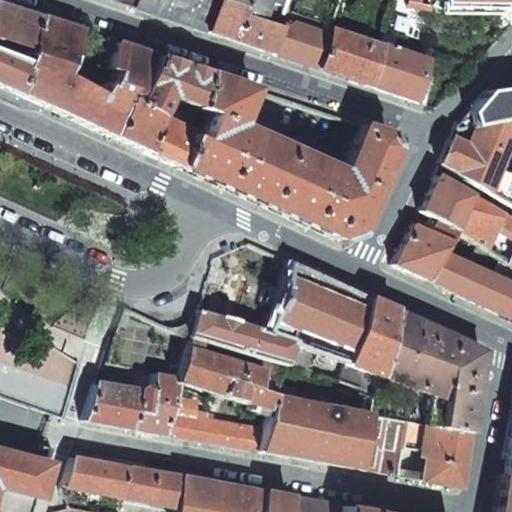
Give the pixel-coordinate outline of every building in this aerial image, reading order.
[(136,0),(134,8),(205,32),(260,51),(268,53),(277,27),(271,25),(275,12),(273,10),(276,0),(136,0)] [(511,0),(440,0),(440,2),(500,4),(511,13),(511,0)] [(511,13),(500,4),(440,2),(440,13),(494,15),(507,26),(511,20),(511,13)] [(37,17),(0,4),(0,53),(22,62),(37,17)] [(109,137),(123,97),(128,101),(151,55),(50,21),(37,17),(22,62),(12,93),(43,107),(57,114),(109,137)] [(313,68),(324,35),(311,30),(279,20),(277,27),(268,53),(273,55),(313,68)] [(324,35),(313,68),(338,77),(363,86),(376,45),(326,28),(324,35)] [(376,45),(388,48),(392,35),(380,31),(376,45)] [(376,45),(363,86),(407,100),(417,103),(425,77),(416,74),(420,59),(388,48),(376,45)] [(0,87),(12,93),(22,62),(0,53),(0,87)] [(123,97),(109,137),(132,148),(140,151),(153,115),(163,94),(193,108),(203,73),(192,70),(151,55),(128,101),(123,97)] [(184,135),(175,167),(215,186),(254,204),(300,225),(334,240),(348,235),(370,187),(388,147),(382,133),(357,125),(336,172),(234,125),(249,89),(203,73),(193,108),(192,109),(204,114),(192,139),(184,135)] [(511,86),(483,91),(464,112),(456,121),(454,122),(451,130),(466,126),(511,117),(511,86)] [(153,115),(140,151),(166,163),(175,167),(184,135),(187,125),(172,116),(168,122),(153,115)] [(451,130),(447,140),(436,163),(436,165),(483,192),(511,208),(511,178),(492,171),(511,126),(511,117),(466,126),(451,130)] [(426,183),(414,210),(429,219),(447,229),(476,246),(475,248),(499,262),(500,261),(511,268),(511,222),(430,175),(426,183)] [(401,237),(388,265),(422,280),(447,229),(429,219),(424,230),(408,223),(401,237)] [(447,229),(422,280),(450,294),(465,266),(475,248),(476,246),(447,229)] [(499,262),(490,278),(511,287),(511,268),(500,261),(499,262)] [(306,351),(340,363),(364,298),(287,262),(278,287),(277,287),(275,291),(269,289),(264,303),(270,306),(269,310),(270,311),(262,333),(261,335),(306,351)] [(465,266),(450,294),(455,296),(507,320),(511,306),(511,287),(490,278),(465,266)] [(373,375),(389,309),(382,306),(364,298),(340,363),(373,375)] [(364,415),(354,469),(393,476),(398,458),(399,454),(400,449),(428,453),(427,458),(423,457),(418,481),(455,487),(472,392),(479,351),(427,327),(389,309),(373,375),(425,394),(420,425),(364,415)] [(191,314),(184,337),(186,338),(199,342),(260,360),(279,365),(280,366),(285,351),(289,352),(288,357),(288,358),(302,363),(306,351),(261,335),(262,333),(253,330),(254,329),(232,322),(232,321),(216,316),(215,318),(193,311),(191,314)] [(173,327),(170,335),(185,340),(186,338),(184,337),(191,314),(189,317),(184,323),(173,327)] [(173,378),(172,382),(246,405),(245,410),(264,415),(270,395),(279,367),(279,365),(260,360),(257,370),(196,351),(199,342),(186,338),(185,340),(173,378)] [(0,366),(0,397),(50,416),(60,388),(0,366)] [(105,368),(98,367),(96,373),(104,375),(105,368)] [(279,367),(270,395),(282,398),(287,382),(352,406),(355,395),(279,367)] [(139,372),(137,387),(148,389),(150,375),(139,372)] [(92,386),(80,420),(156,434),(167,397),(172,382),(173,378),(150,375),(148,389),(137,387),(135,394),(92,386)] [(502,460),(500,477),(511,479),(511,391),(507,416),(508,416),(508,421),(507,421),(500,460),(502,460)] [(254,451),(354,469),(364,415),(364,414),(317,404),(318,399),(313,399),(312,404),(282,398),(270,395),(264,415),(262,421),(254,451)] [(167,397),(156,434),(157,434),(254,451),(262,421),(257,420),(254,428),(203,419),(204,412),(192,411),(194,402),(167,397)] [(0,511),(29,511),(45,464),(0,451),(0,511)] [(68,458),(58,486),(111,496),(110,501),(116,502),(117,497),(122,468),(68,458)] [(122,468),(117,497),(171,507),(176,477),(122,468)] [(490,511),(511,511),(511,479),(500,477),(497,476),(490,511)] [(171,507),(170,511),(253,511),(257,492),(176,477),(171,507)] [(253,511),(282,511),(285,497),(257,492),(253,511)] [(285,497),(282,511),(337,511),(339,506),(285,497)]
